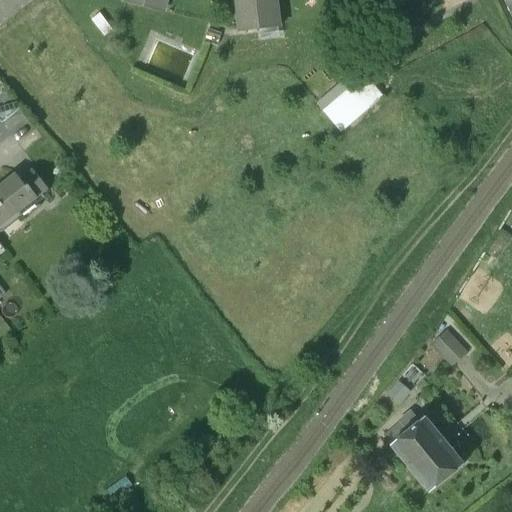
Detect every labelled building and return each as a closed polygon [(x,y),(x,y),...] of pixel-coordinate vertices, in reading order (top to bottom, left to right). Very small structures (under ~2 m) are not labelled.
[(131,0),(130,6),(166,15),(169,0),(239,0),(243,33),(278,29),(274,0),(131,0)] [(511,0),(502,0),(511,20),(511,0)] [(365,67),(319,100),(341,131),(387,97),(365,67)] [(9,92),(0,99),(0,118),(5,126),(24,111),(9,92)] [(50,193),(35,174),(24,183),(29,190),(30,189),(40,201),(50,193)] [(20,178),(0,193),(0,232),(40,201),(30,189),(29,190),(24,183),(20,178)] [(508,238),(498,231),(485,252),(496,258),(508,238)] [(0,303),(9,296),(0,283),(0,303)] [(490,346),(505,367),(511,362),(511,333),(511,332),(490,346)] [(466,357),(448,336),(437,345),(454,366),(466,357)] [(421,421),(413,411),(400,422),(402,424),(393,432),(393,433),(386,439),(430,494),(464,466),(425,418),(421,421)]
